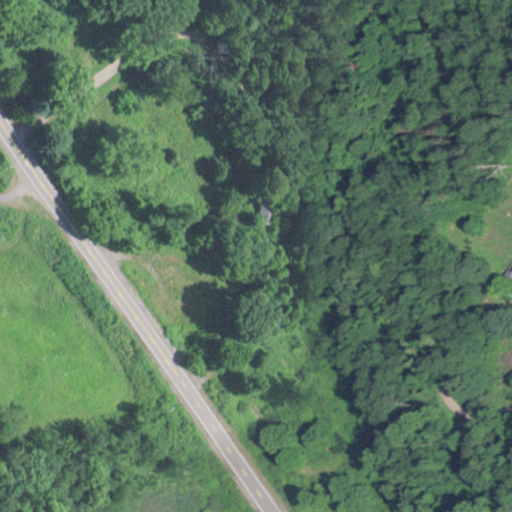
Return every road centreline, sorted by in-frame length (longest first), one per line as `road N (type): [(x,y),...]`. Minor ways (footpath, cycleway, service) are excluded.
road 1 (primary): [(0,124),(271,511)]
road 2 (track): [(88,250),(197,258),(215,284),(209,299),(193,303),(170,298),(142,258)]
road 3 (track): [(185,388),(219,360),(252,313),(272,206)]
